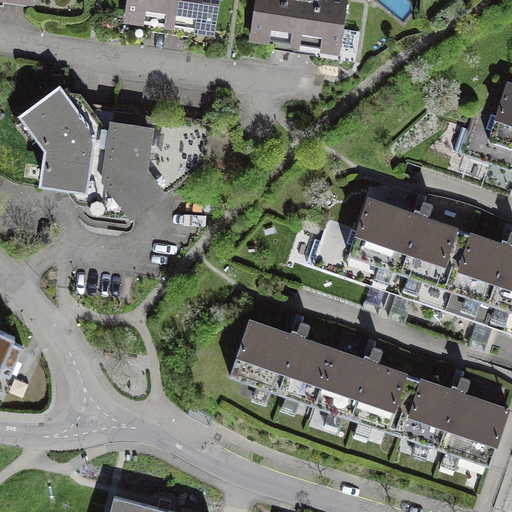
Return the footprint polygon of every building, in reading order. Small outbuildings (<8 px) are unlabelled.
[(128,0),(126,19),(144,21),(145,13),(170,17),(172,0),(128,0)] [(172,0),(170,17),(196,21),(195,29),(212,31),(216,0),(172,0)] [(257,0),(252,37),(269,40),(271,31),(296,35),(301,0),(257,0)] [(301,0),(296,35),(322,39),(321,47),(338,50),(345,1),(336,0),(301,0)] [(511,85),(507,84),(496,116),(474,108),(468,128),(463,126),(454,151),(459,152),(459,153),(511,171),(511,85)] [(23,115),(48,149),(43,181),(84,187),(89,154),(92,134),(84,123),(59,89),(23,115)] [(209,125),(112,110),(111,116),(114,117),(105,178),(132,213),(203,160),(209,125)] [(444,311),(470,234),(426,218),(428,212),(429,212),(432,204),(423,201),(420,209),(415,208),(413,214),(368,198),(356,231),(327,221),(321,241),(315,239),(307,263),(312,265),(444,311)] [(470,234),(444,311),(511,333),(511,231),(508,240),(502,238),(500,244),(470,234)] [(314,405),(333,349),(303,339),(305,333),(306,333),(309,324),(301,321),(298,330),(292,328),(290,334),(249,320),(230,376),(256,385),(251,399),(266,404),(271,390),(285,395),(280,409),(295,414),(300,400),(314,405)] [(0,371),(9,375),(23,346),(13,341),(15,337),(0,330),(0,371)] [(372,425),(401,435),(420,379),(376,364),(378,357),(379,358),(382,349),(373,346),(370,355),(365,353),(363,359),(333,349),(314,405),(328,409),(323,423),(338,429),(343,415),(357,420),(353,434),(367,439),(372,425)] [(420,379),(401,435),(415,439),(411,454),(425,459),(430,445),(445,450),(440,464),(455,469),(460,455),(489,465),(509,409),(463,394),(465,388),(466,388),(469,379),(461,376),(458,385),(452,383),(450,389),(420,379)] [(109,511),(178,511),(114,495),(109,511)]
